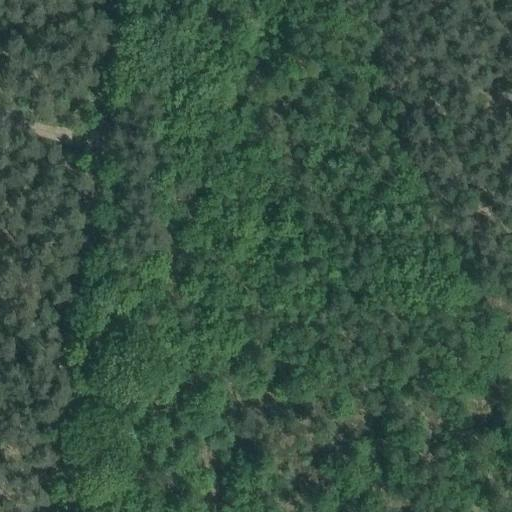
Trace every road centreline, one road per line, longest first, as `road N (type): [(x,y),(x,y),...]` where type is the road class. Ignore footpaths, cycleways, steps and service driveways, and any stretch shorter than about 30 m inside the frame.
road 1 (track): [(50,511),(101,134)]
road 2 (track): [(119,0),(101,134)]
